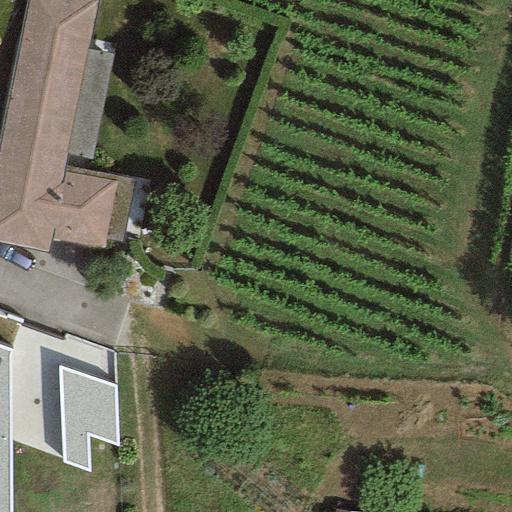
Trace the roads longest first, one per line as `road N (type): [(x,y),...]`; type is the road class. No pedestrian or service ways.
road 1 (track): [(131,332),(139,511)]
road 2 (residential): [(0,305),(131,332)]
